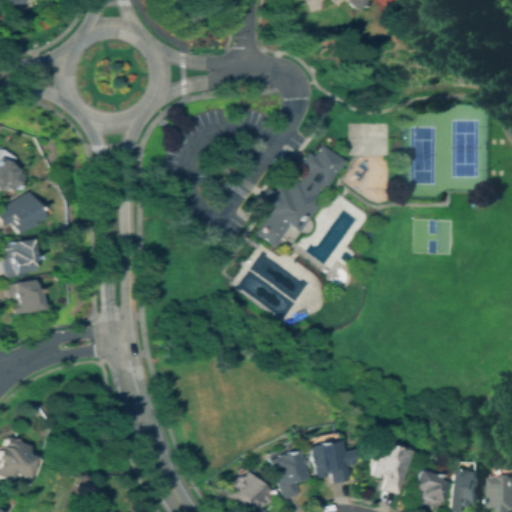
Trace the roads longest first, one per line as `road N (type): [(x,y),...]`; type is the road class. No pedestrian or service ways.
road 1 (tertiary): [(81,113),(99,155),(106,312),(117,337)]
road 2 (tertiary): [(117,337),(119,168),(134,112)]
road 3 (tertiary): [(81,113),(126,117),(144,103),(154,74),(148,50),(132,33),(111,26),(81,33)]
road 4 (residential): [(117,337),(56,345),(0,372)]
